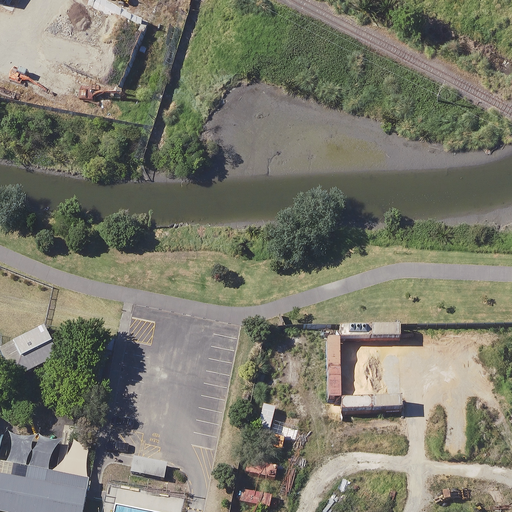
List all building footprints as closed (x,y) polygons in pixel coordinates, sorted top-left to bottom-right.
[(146,105),(130,96),(122,110),(139,119),(146,105)] [(61,360),(47,329),(0,351),(14,381),(61,360)] [(310,337),(266,330),(254,413),(266,422),(286,425),(288,411),(298,412),(310,337)] [(83,511),(87,496),(0,481),(0,511),(83,511)] [(181,511),(184,497),(107,485),(103,511),(181,511)]
